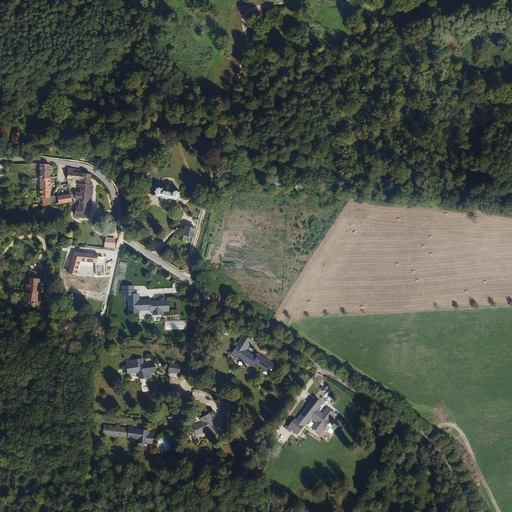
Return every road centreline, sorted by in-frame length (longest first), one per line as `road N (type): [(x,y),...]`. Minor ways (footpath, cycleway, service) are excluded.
road 1 (residential): [(186,280),(396,418)]
road 2 (residential): [(0,165),(48,161),(96,170),(129,240),(186,280)]
road 3 (unclassified): [(291,0),(264,16),(249,39),(212,187)]
road 4 (unclassified): [(396,418),(453,463),(473,511)]
